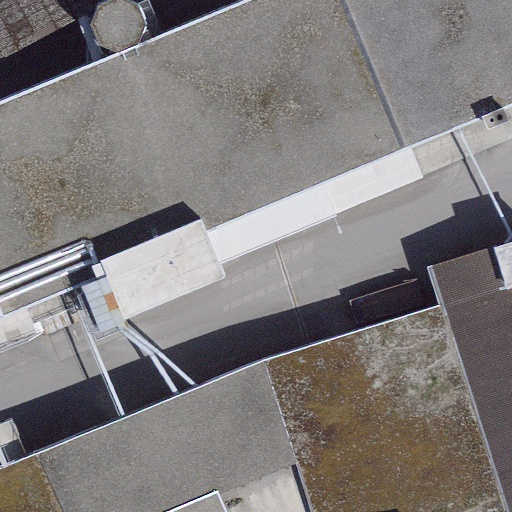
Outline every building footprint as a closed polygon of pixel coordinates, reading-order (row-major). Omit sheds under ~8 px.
[(0,0),(0,71),(8,86),(121,38),(117,30),(101,24),(90,3),(91,0),(145,0),(146,4),(139,23),(142,29),(211,0),(0,0)] [(8,86),(0,89),(0,344),(43,328),(45,333),(100,312),(102,319),(231,269),(227,258),(424,175),(411,142),(511,100),(511,0),(211,0),(142,29),(121,38),(8,86)] [(117,30),(121,38),(142,29),(139,23),(146,4),(145,0),(91,0),(90,3),(101,24),(117,30)] [(442,297),(506,511),(511,509),(511,232),(429,260),(442,297)] [(262,364),(0,472),(0,511),(229,511),(222,494),(297,464),(313,511),(504,511),(506,511),(442,297),(425,302),(419,279),(347,299),(355,324),(262,364)]
